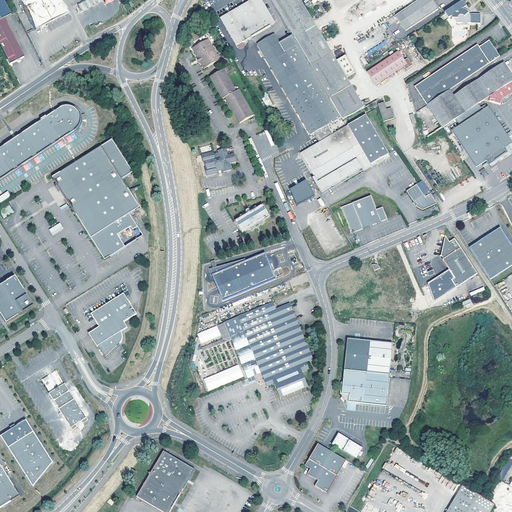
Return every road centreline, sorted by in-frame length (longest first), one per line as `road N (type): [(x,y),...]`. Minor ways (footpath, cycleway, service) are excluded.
road 1 (primary): [(156,141),(172,245),(158,360)]
road 2 (unclassified): [(511,182),(319,275)]
road 3 (unclassified): [(284,478),(329,379),(319,275)]
road 4 (residential): [(246,129),(319,275)]
road 5 (unknown): [(73,347),(83,341),(88,306),(134,275),(145,283),(146,307)]
